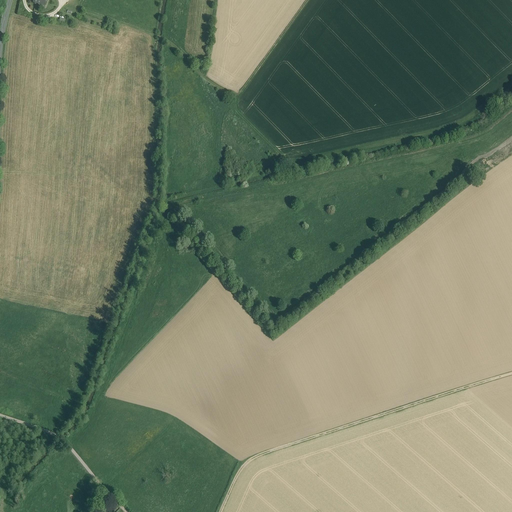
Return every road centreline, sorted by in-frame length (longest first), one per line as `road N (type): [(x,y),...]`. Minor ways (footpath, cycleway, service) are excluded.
road 1 (track): [(511,373),(260,454),(239,472),(221,511)]
road 2 (track): [(307,0),(233,93),(164,38),(62,2)]
road 3 (track): [(0,415),(57,436),(102,488)]
